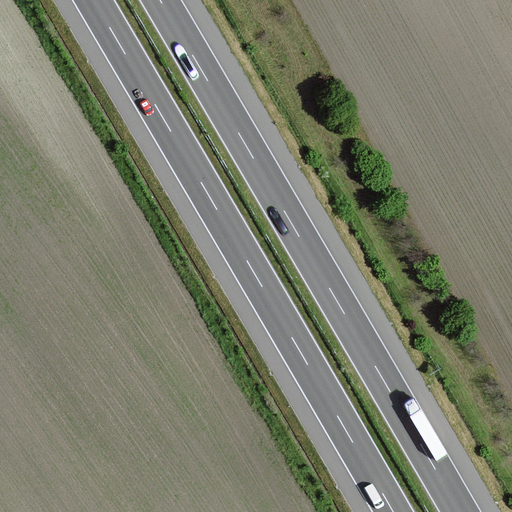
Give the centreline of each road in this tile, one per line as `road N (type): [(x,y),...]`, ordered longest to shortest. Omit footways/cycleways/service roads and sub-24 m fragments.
road 1 (motorway): [(87,0),(389,511)]
road 2 (motorway): [(454,511),(154,0)]
